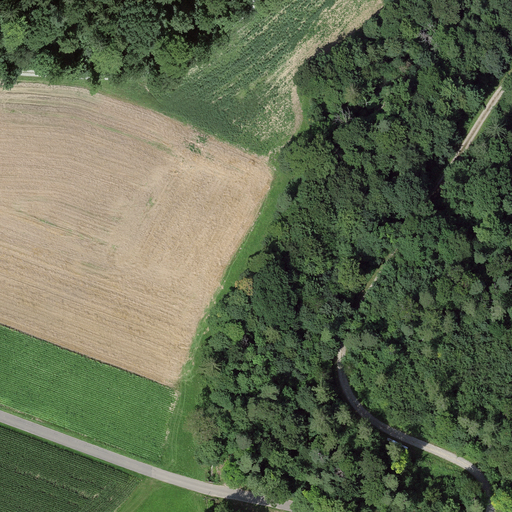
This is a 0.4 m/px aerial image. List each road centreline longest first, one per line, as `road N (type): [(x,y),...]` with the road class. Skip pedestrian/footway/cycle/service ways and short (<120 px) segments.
road 1 (track): [(489,511),(481,474),(386,429),(356,405),(341,378),(340,350),(347,327),(511,80)]
road 2 (unclassified): [(0,418),(164,478),(315,511)]
road 3 (track): [(0,74),(152,72),(258,0)]
road 4 (track): [(340,350),(511,290)]
